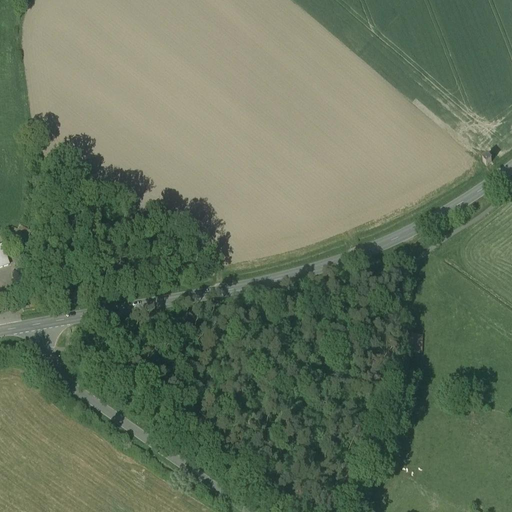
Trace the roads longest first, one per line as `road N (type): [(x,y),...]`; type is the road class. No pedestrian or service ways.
road 1 (tertiary): [(38,325),(233,290),(348,259),(441,215),(511,168)]
road 2 (tertiary): [(38,325),(63,380),(250,511)]
